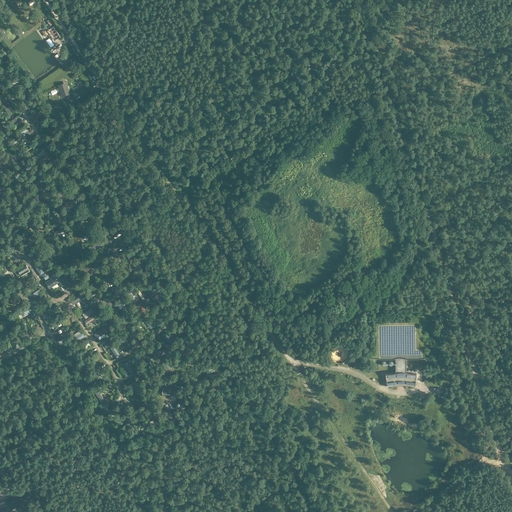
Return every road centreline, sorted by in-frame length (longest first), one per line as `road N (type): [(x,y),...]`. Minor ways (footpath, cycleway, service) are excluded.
road 1 (track): [(496,448),(362,0)]
road 2 (track): [(290,361),(44,0)]
road 3 (track): [(290,361),(392,511)]
road 4 (unclassified): [(0,255),(87,390)]
road 5 (track): [(414,391),(393,393),(350,371),(292,364)]
